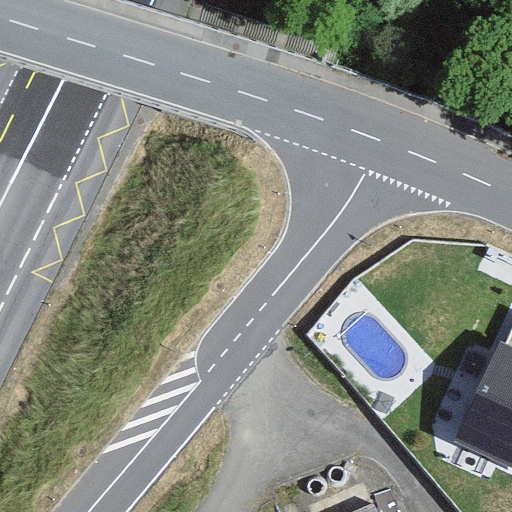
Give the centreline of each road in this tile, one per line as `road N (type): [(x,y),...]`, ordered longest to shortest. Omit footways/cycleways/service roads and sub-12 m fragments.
road 1 (tertiary): [(92,511),(398,145)]
road 2 (tertiary): [(398,145),(0,17)]
road 3 (primary): [(105,0),(0,212)]
road 4 (tertiary): [(511,194),(398,145)]
